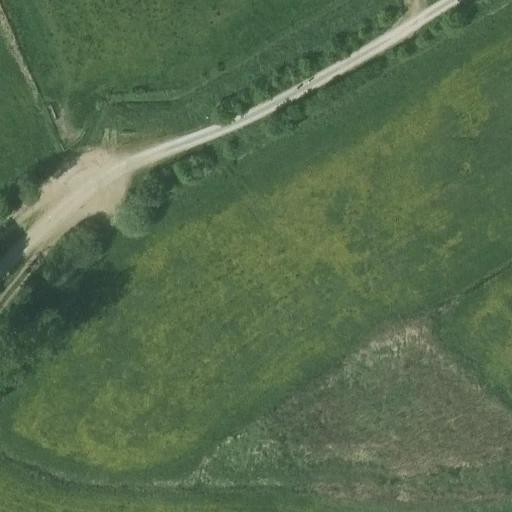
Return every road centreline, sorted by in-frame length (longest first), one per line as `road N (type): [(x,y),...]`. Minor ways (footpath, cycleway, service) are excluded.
road 1 (track): [(113,167),(247,114),(452,0)]
road 2 (track): [(113,167),(0,314)]
road 3 (unclassified): [(0,262),(54,204),(113,167)]
road 4 (track): [(113,167),(58,180),(0,229)]
